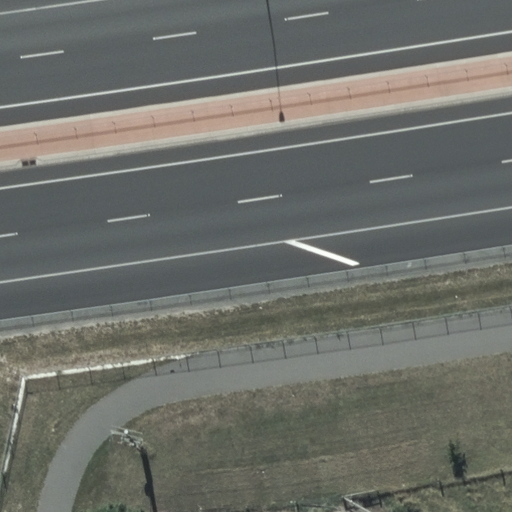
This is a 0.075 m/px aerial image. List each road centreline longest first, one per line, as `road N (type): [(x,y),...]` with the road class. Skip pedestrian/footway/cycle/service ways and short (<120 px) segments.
road 1 (motorway): [(511,160),(0,234)]
road 2 (motorway): [(0,60),(411,0)]
